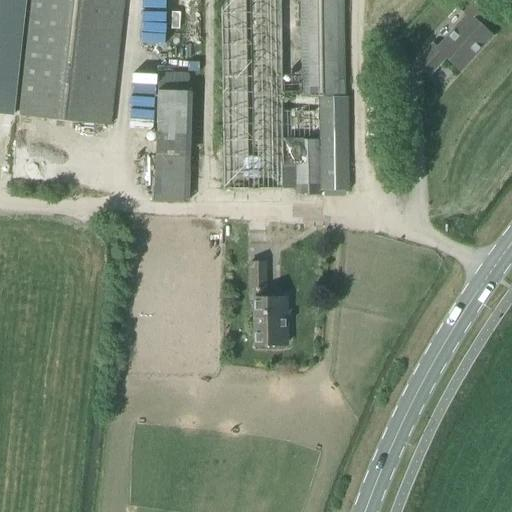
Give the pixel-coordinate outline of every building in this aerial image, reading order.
[(28,0),(16,116),(110,126),(123,0),(28,0)] [(296,188),(296,196),(320,196),(320,191),(348,191),(347,99),(344,99),(342,0),(303,0),(305,99),(281,100),(279,0),(221,0),(223,190),(282,189),(282,188),(296,188)] [(414,63),(429,77),(445,58),(459,71),(491,36),(479,25),(490,14),(476,1),(465,13),(467,16),(437,49),(432,44),(414,63)] [(410,70),(401,48),(382,58),(392,80),(410,70)] [(155,165),(189,166),(189,157),(190,157),(192,92),(186,92),(187,74),(157,74),(155,165)] [(254,300),(255,346),(285,345),(285,299),(266,299),(265,264),(249,264),(250,300),(254,300)]
